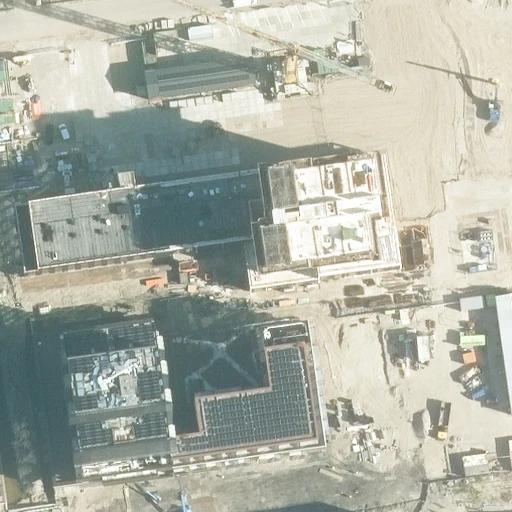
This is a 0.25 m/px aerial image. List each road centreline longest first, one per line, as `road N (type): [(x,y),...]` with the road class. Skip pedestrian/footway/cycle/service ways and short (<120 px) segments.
road 1 (residential): [(0,170),(511,99)]
road 2 (residential): [(215,511),(511,474)]
